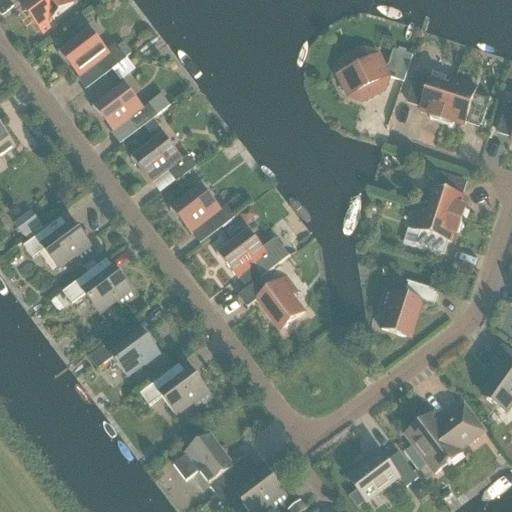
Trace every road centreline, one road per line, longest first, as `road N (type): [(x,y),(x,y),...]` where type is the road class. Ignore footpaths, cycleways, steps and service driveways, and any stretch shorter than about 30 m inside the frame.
road 1 (residential): [(511,210),(474,325),(321,435),(287,425),(0,38)]
road 2 (residential): [(511,187),(390,147)]
